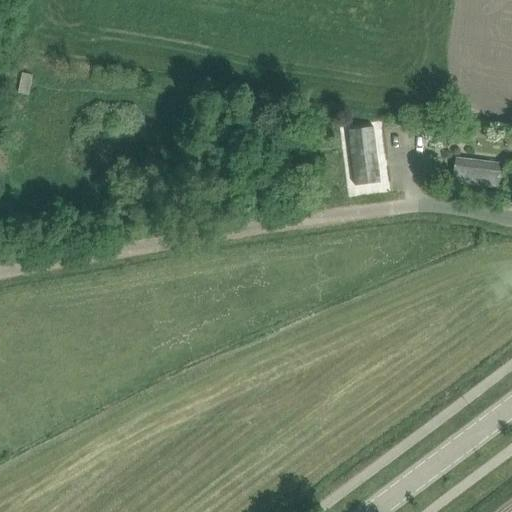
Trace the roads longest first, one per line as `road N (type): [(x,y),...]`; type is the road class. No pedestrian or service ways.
road 1 (residential): [(511,218),(399,206),(0,273)]
road 2 (secondary): [(372,511),(511,406)]
